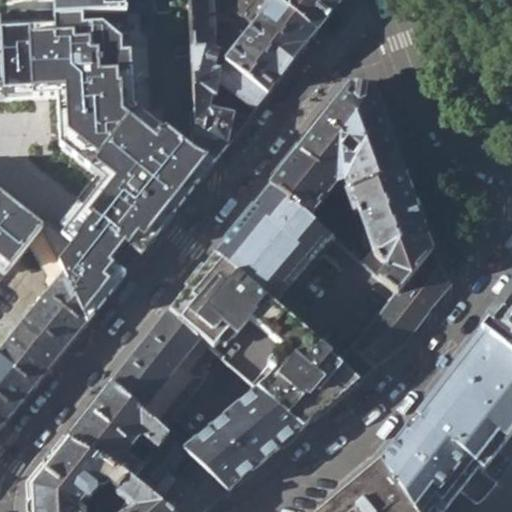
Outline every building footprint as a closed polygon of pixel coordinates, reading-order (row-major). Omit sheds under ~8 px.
[(51,0),(52,17),(127,14),(126,0),(51,0)] [(184,0),(187,53),(213,53),(209,0),(184,0)] [(271,0),(270,1),(316,34),(341,0),(271,0)] [(268,94),(316,34),(270,1),(223,59),(234,68),(268,94)] [(127,14),(52,17),(53,26),(57,94),(59,142),(89,142),(90,156),(101,172),(85,191),(46,237),(86,324),(150,242),(213,161),(192,156),(128,122),(127,14)] [(0,87),(36,86),(36,95),(57,94),(53,26),(2,29),(4,19),(0,19),(0,87)] [(212,79),(254,112),(268,94),(234,68),(226,80),(211,70),(211,68),(216,68),(216,55),(213,53),(187,53),(189,116),(192,156),(213,161),(245,120),(213,114),(212,79)] [(349,90),(270,188),(309,221),(334,186),(344,183),(348,191),(402,174),(374,93),(349,90)] [(432,254),(402,174),(348,191),(346,191),(353,213),(359,212),(371,247),(359,262),(397,293),(432,254)] [(270,188),(216,256),(297,325),(352,256),(309,221),(270,188)] [(0,255),(14,267),(45,228),(0,191),(0,255)] [(451,288),(432,254),(397,293),(351,351),(375,371),(404,347),(429,315),(427,313),(451,288)] [(296,326),(215,256),(168,315),(213,352),(230,332),(236,337),(250,321),(282,349),(268,366),(276,374),(258,390),(305,430),(361,383),(340,363),(297,325),(296,326)] [(297,325),(216,256),(215,256),(296,326),(297,325)] [(0,348),(0,429),(86,324),(62,272),(0,348)] [(511,296),(494,320),(378,467),(386,481),(396,498),(398,496),(409,511),(430,511),(434,508),(438,511),(444,511),(480,466),(485,470),(511,434),(511,296)] [(168,315),(111,387),(160,431),(204,377),(198,371),(213,352),(168,315)] [(361,383),(375,371),(351,351),(340,363),(361,383)] [(111,387),(67,441),(124,483),(139,466),(124,454),(138,437),(152,447),(162,433),(160,431),(111,387)] [(258,390),(257,391),(304,431),(305,430),(258,390)] [(228,495),(304,431),(257,391),(183,452),(194,462),(228,495)] [(199,511),(207,511),(228,495),(194,462),(183,452),(162,433),(152,447),(141,463),(199,511)] [(31,511),(78,511),(89,499),(97,498),(106,493),(111,494),(116,499),(122,498),(136,509),(133,511),(163,511),(124,483),(67,441),(30,487),(31,511)] [(163,511),(199,511),(141,463),(139,466),(124,483),(163,511)] [(396,498),(386,481),(378,467),(325,511),(409,511),(398,496),(396,498)]
